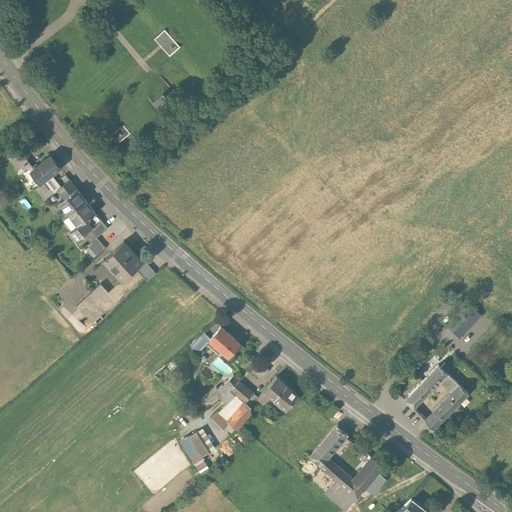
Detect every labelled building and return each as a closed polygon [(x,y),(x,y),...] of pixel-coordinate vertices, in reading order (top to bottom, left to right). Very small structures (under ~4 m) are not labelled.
[(179,43),(164,27),(155,35),(170,52),(179,43)] [(49,52),(44,56),(51,66),(56,63),(49,52)] [(168,96),(163,90),(153,99),(158,105),(168,96)] [(123,122),(111,132),(118,140),(130,131),(123,122)] [(31,164),(18,149),(8,157),(21,173),(31,164)] [(51,154),(30,170),(40,183),(43,181),(60,167),(61,166),(51,154)] [(69,179),(60,167),(43,181),(52,192),(57,189),(69,179)] [(63,197),(77,187),(70,178),(69,179),(57,189),(63,197)] [(40,183),(33,189),(43,200),(52,192),(43,181),(40,183)] [(85,198),(77,187),(63,197),(59,201),(68,211),(85,198)] [(94,209),(85,198),(68,211),(77,223),(94,209)] [(96,236),(108,227),(94,209),(77,223),(69,229),(81,243),(89,236),(92,240),(96,236)] [(106,246),(96,236),(92,240),(93,241),(85,248),(94,257),(106,246)] [(126,237),(101,258),(120,280),(135,266),(145,258),(126,237)] [(147,279),(156,271),(145,258),(135,266),(144,276),(147,279)] [(144,276),(135,266),(120,280),(108,291),(117,301),(144,276)] [(100,283),(75,305),(91,323),(117,301),(108,291),(100,283)] [(470,300),(446,324),(460,338),(484,314),(470,300)] [(222,322),(209,336),(211,338),(230,355),(243,341),(222,322)] [(211,338),(209,336),(204,331),(190,343),(199,351),(211,338)] [(225,371),(228,361),(215,357),(213,368),(225,371)] [(440,364),(406,398),(416,408),(440,385),(451,374),(440,364)] [(301,392),(279,373),(258,397),(256,399),(263,405),(272,396),(286,408),(301,392)] [(471,395),(451,374),(440,385),(450,394),(425,419),(436,430),(471,395)] [(232,388),(239,380),(233,375),(218,388),(215,390),(220,397),(226,403),(237,393),(232,388)] [(250,405),(258,397),(239,380),(232,388),(237,393),(250,405)] [(215,390),(218,388),(215,385),(196,402),(203,409),(220,397),(215,390)] [(250,405),(237,393),(226,403),(217,411),(237,428),(250,412),(250,405)] [(237,428),(217,411),(212,417),(230,433),(237,428)] [(334,425),(316,447),(328,457),(346,436),(334,425)] [(211,451),(198,430),(181,440),(194,461),(202,456),(211,451)] [(336,478),(323,493),(345,511),(365,487),(378,472),(384,464),(371,454),(352,477),(328,457),(316,447),(309,456),(336,478)] [(210,470),(202,456),(194,461),(202,475),(210,470)] [(386,479),(378,472),(365,487),(374,494),(386,479)] [(402,511),(428,511),(411,498),(401,511),(402,511)]
